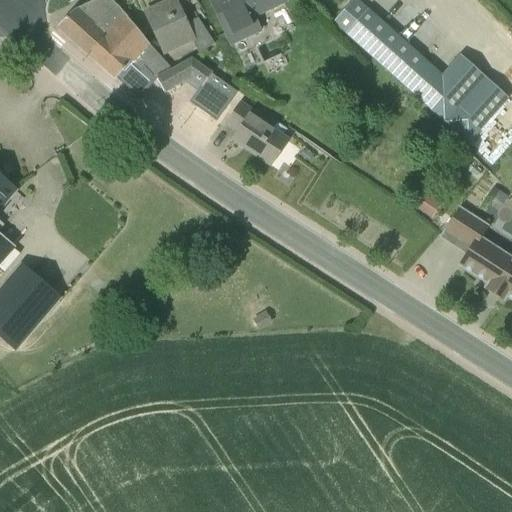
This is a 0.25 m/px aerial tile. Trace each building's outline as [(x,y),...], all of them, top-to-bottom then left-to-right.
[(95,0),(74,11),(58,26),(116,77),(130,62),(138,71),(143,65),(157,78),(172,70),(148,43),(127,18),(128,18),(111,0),(95,0)] [(211,0),(218,15),(232,45),(233,44),(259,31),(253,17),(284,3),(283,0),(211,0)] [(367,10),(366,11),(354,0),(353,0),(334,22),(346,34),(444,122),(469,144),(508,99),(460,56),(442,77),(367,10)] [(192,41),(199,55),(214,44),(198,19),(186,24),(181,13),(177,15),(171,1),(145,13),(152,28),(157,26),(168,52),(192,41)] [(191,59),(183,63),(172,70),(157,78),(155,79),(163,92),(190,77),(228,104),(233,97),(235,92),(218,79),(203,69),(191,59)] [(239,103),(225,123),(237,131),(231,140),(271,166),(288,141),(253,118),(255,115),(239,103)] [(276,123),(272,130),(282,137),(287,130),(276,123)] [(0,260),(6,254),(0,248),(0,226),(1,226),(0,225),(0,202),(12,189),(0,178),(0,260)] [(506,197),(495,189),(492,193),(503,201),(506,197)] [(411,206),(430,219),(439,205),(420,193),(411,206)] [(506,296),(511,300),(511,259),(479,238),(486,227),(458,208),(441,236),(455,245),(468,253),(459,266),(488,284),(485,289),(503,300),(506,296)] [(0,338),(16,353),(60,300),(21,267),(0,292),(0,338)]
